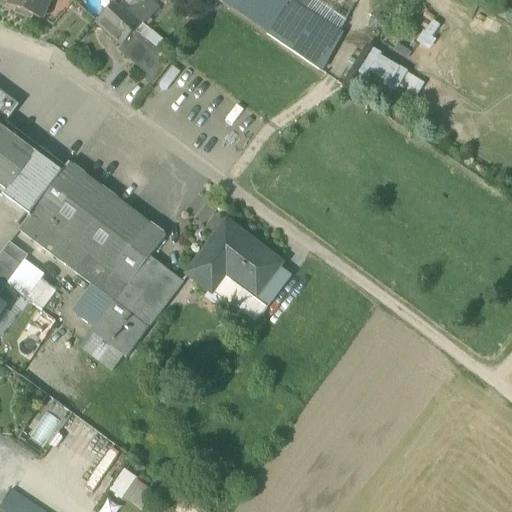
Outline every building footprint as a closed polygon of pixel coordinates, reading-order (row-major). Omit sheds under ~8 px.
[(13,0),(10,8),(41,21),(49,0),(13,0)] [(98,23),(121,44),(133,33),(142,23),(144,25),(160,9),(149,0),(144,6),(142,4),(130,11),(123,5),(118,9),(114,6),(113,6),(98,23)] [(123,5),(130,11),(142,4),(145,2),(142,0),(111,0),(109,3),(113,6),(114,6),(118,9),(123,5)] [(215,0),(220,3),(233,12),(241,0),(215,0)] [(241,0),(233,12),(268,36),(290,2),(286,0),(241,0)] [(268,36),(319,72),(339,35),(290,2),(268,36)] [(154,52),(133,33),(121,44),(117,48),(139,68),(154,52)] [(414,103),(427,81),(366,45),(353,67),(414,103)] [(154,52),(139,68),(147,74),(160,57),(154,52)] [(143,79),(153,87),(170,66),(160,57),(147,74),(143,79)] [(0,187),(8,194),(37,155),(0,126),(0,123),(12,107),(0,97),(0,187)] [(6,197),(31,217),(34,213),(63,174),(37,155),(8,194),(6,197)] [(63,174),(34,213),(114,272),(150,225),(70,165),(63,174)] [(31,217),(20,231),(115,302),(92,332),(124,356),(127,359),(155,322),(135,306),(154,281),(141,270),(150,258),(166,237),(150,225),(114,272),(34,213),(31,217)] [(210,292),(212,290),(233,306),(246,289),(257,297),(280,268),(282,264),(231,225),(219,241),(216,239),(188,275),(210,292)] [(9,243),(0,255),(0,280),(7,285),(25,261),(28,257),(9,243)] [(135,306),(155,322),(184,284),(150,258),(141,270),(154,281),(135,306)] [(26,300),(41,280),(44,276),(25,261),(7,285),(26,300)] [(250,305),(264,315),(293,277),(280,268),(257,297),(250,305)] [(41,280),(26,300),(42,312),(57,292),(41,280)] [(246,289),(233,306),(258,323),(264,315),(250,305),(257,297),(246,289)] [(0,340),(16,318),(4,309),(0,315),(0,340)] [(111,373),(124,356),(92,332),(79,349),(111,373)] [(142,509),(156,489),(127,471),(114,491),(142,509)] [(0,508),(0,511),(44,511),(12,491),(0,508)]
